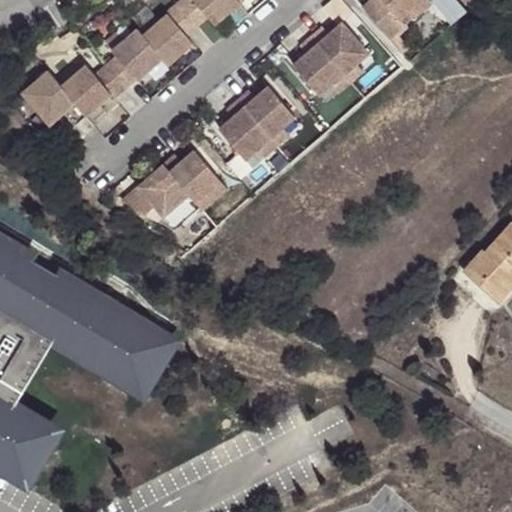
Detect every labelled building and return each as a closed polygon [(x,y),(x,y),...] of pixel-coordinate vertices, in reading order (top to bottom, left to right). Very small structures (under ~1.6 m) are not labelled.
[(141,31),(133,39),(156,65),(164,58),(169,65),(194,43),(187,35),(208,16),(216,25),(221,20),(204,0),(189,0),(171,15),(173,17),(148,38),(141,31)] [(204,0),(221,20),(244,0),(204,0)] [(376,0),(367,8),(393,38),(408,25),(403,19),(414,8),(423,0),(376,0)] [(423,0),(414,8),(420,15),(436,0),(423,0)] [(341,90),(366,68),(360,61),(371,52),(347,23),(334,34),(328,27),(306,46),(312,54),(300,65),(324,92),(335,83),(341,90)] [(91,67),(77,78),(99,106),(113,95),(116,98),(156,65),(133,39),(117,53),(122,58),(100,76),(91,67)] [(99,106),(77,78),(64,89),(51,75),(30,92),(55,121),(66,111),(78,123),(99,106)] [(254,91),(233,108),(239,116),(270,153),(292,133),(286,126),(296,117),(272,88),(260,98),(254,91)] [(267,156),(270,153),(239,116),(226,127),(250,157),(260,148),(267,156)] [(256,164),(267,156),(260,148),(250,157),(256,164)] [(182,164),(214,202),(220,197),(213,190),(223,180),(198,152),(182,164)] [(182,164),(177,157),(127,201),(179,229),(190,219),(177,205),(191,193),(206,209),(214,202),(182,164)] [(213,190),(220,197),(230,189),(223,180),(213,190)] [(511,226),(486,256),(484,253),(464,275),(481,290),(488,283),(505,297),(511,289),(511,226)] [(0,464),(14,472),(44,421),(14,403),(52,338),(128,383),(159,331),(55,270),(54,272),(31,259),(32,256),(0,237),(0,464)] [(488,283),(481,290),(497,305),(505,297),(488,283)]
